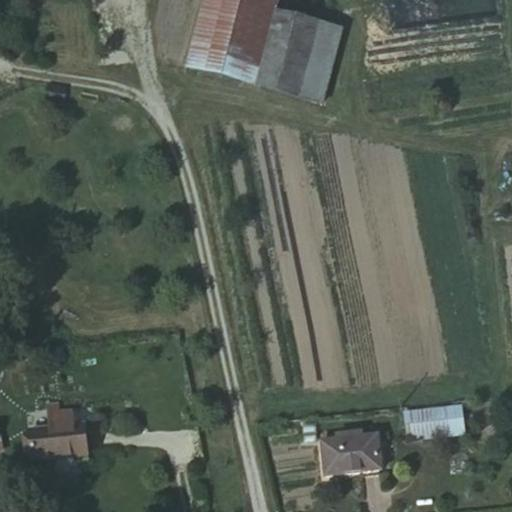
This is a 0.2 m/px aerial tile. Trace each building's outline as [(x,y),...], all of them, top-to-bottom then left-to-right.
[(259,0),(199,0),(180,70),(301,103),(323,21),(272,8),(259,0)] [(466,118),(468,139),(503,134),(500,116),(466,118)] [(503,134),(468,139),(477,224),(511,221),(511,196),(510,197),(503,134)] [(53,420),(51,405),(37,407),(38,422),(53,420)] [(402,416),(405,445),(460,440),(458,412),(402,416)] [(64,418),(53,420),(54,431),(65,430),(64,418)] [(54,431),(53,420),(38,422),(39,432),(18,435),(21,468),(81,462),(77,428),(65,430),(54,431)] [(375,439),(319,443),(321,478),(377,474),(375,439)]
